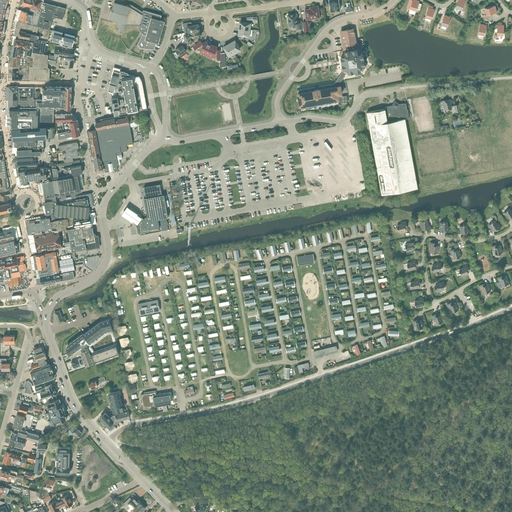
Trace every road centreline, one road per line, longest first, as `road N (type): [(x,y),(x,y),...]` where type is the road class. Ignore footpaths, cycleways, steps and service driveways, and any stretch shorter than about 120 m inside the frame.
road 1 (unclassified): [(104,442),(124,427),(270,394),(472,323)]
road 2 (tertiary): [(45,318),(57,297),(102,269),(104,200),(161,137)]
road 3 (residential): [(280,123),(277,99),(322,34),(397,0)]
road 4 (residential): [(511,226),(471,242),(426,234),(419,241),(428,293),(446,296)]
road 5 (secondary): [(104,442),(70,397),(45,318)]
road 6 (unclassified): [(400,90),(369,92),(343,122),(284,123)]
road 7 (residential): [(161,137),(176,142),(280,123)]
